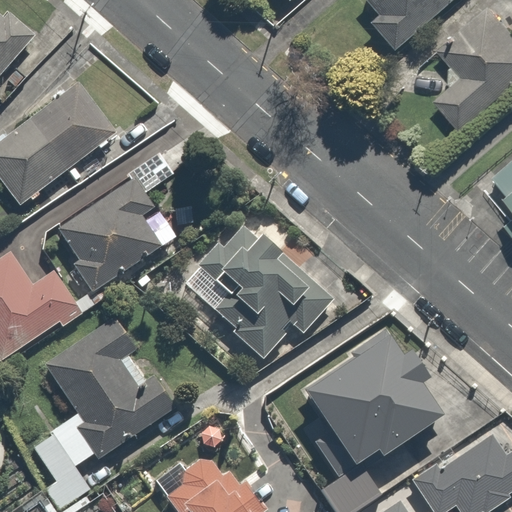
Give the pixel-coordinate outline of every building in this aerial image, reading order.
[(446,0),(366,0),(374,9),(365,16),(390,46),(446,0)] [(511,66),(511,35),(485,8),(440,51),(460,71),(431,99),(454,123),(511,66)] [(5,20),(0,15),(0,76),(37,37),(11,13),(5,20)] [(117,133),(79,84),(31,120),(69,171),(117,133)] [(69,171),(31,120),(0,143),(0,178),(21,207),(69,171)] [(511,162),(493,180),(511,201),(511,221),(507,226),(511,231),(511,162)] [(142,170),(56,225),(75,255),(69,258),(87,286),(158,240),(138,208),(158,195),(142,170)] [(326,302),(238,231),(205,272),(224,288),(205,312),(260,356),(282,329),(296,340),(326,302)] [(12,253),(0,261),(0,356),(74,311),(49,270),(30,281),(12,253)] [(153,380),(139,389),(117,358),(135,345),(113,315),(39,369),(69,410),(18,448),(36,472),(22,482),(44,511),(61,511),(102,482),(89,465),(171,404),(153,380)] [(378,326),(293,383),(344,459),(366,444),(372,453),(435,411),(378,326)] [(268,511),(213,441),(176,469),(184,479),(162,496),(174,511),(268,511)] [(361,467),(357,460),(315,489),(331,511),(342,511),(415,463),(400,441),(361,467)] [(405,511),(399,502),(384,511),(405,511)]
